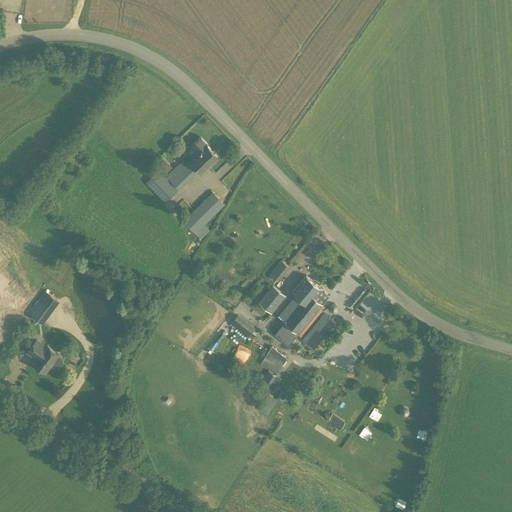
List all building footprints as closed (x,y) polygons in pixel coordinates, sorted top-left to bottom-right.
[(219,158),(208,146),(200,137),(191,145),(198,152),(185,164),(182,160),(166,175),(179,189),(199,171),(201,174),(219,158)] [(159,170),(146,182),(165,202),(178,190),(159,170)] [(212,191),(192,211),(191,209),(203,198),(193,188),(181,200),(188,207),(178,216),(183,221),(201,239),(209,230),(204,225),(225,204),(212,191)] [(0,267),(2,269),(9,261),(0,253),(0,267)] [(268,274),(277,281),(289,266),(280,259),(268,274)] [(277,316),(285,322),(275,334),(288,345),(298,333),(298,334),(299,333),(301,335),(325,307),(322,305),(329,296),(321,289),(321,288),(306,275),(291,292),(295,295),(277,316)] [(271,313),(285,295),(272,285),(258,303),(271,313)] [(32,306),(41,290),(35,287),(26,302),(32,306)] [(45,290),(28,313),(43,323),(60,300),(45,290)] [(312,349),(335,321),(324,311),(301,340),(312,349)] [(235,313),(229,324),(248,336),(255,325),(235,313)] [(59,355),(59,356),(48,347),(47,349),(38,341),(29,353),(38,360),(34,365),(45,374),(52,366),(55,368),(60,367),(63,363),(63,357),(59,355)] [(245,366),(253,352),(236,343),(228,358),(245,366)] [(260,363),(274,372),(277,373),(284,361),(268,351),(260,363)] [(260,382),(268,387),(276,375),(267,370),(260,382)] [(260,407),(269,412),(276,398),(268,393),(260,407)] [(379,415),(382,409),(373,405),(371,410),(379,415)] [(378,424),(380,415),(369,412),(367,421),(378,424)] [(326,422),(339,428),(344,419),(331,413),(326,422)] [(301,448),(306,438),(295,433),(290,443),(301,448)]
